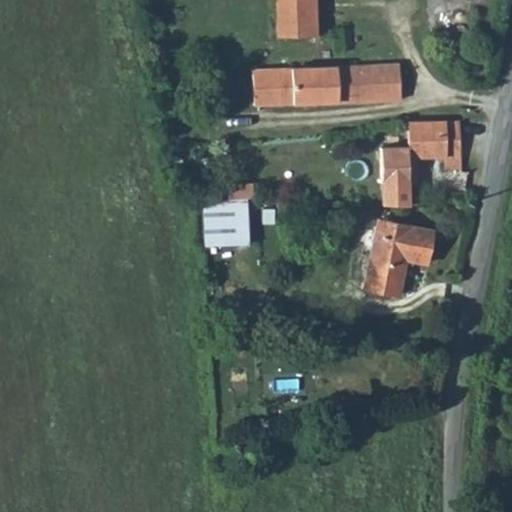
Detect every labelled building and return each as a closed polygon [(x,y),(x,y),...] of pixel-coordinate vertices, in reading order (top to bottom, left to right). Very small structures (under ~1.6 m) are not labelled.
[(270,0),(273,36),(311,33),(308,0),(270,0)] [(252,64),(255,97),(401,90),(401,59),(252,64)] [(443,161),(460,161),(461,114),(408,112),(407,138),(380,137),(379,173),(406,174),(407,148),(444,149),(443,161)] [(201,193),(205,235),(250,230),(246,186),(201,193)] [(373,285),(403,290),(411,255),(434,261),(441,226),(389,216),(373,285)]
